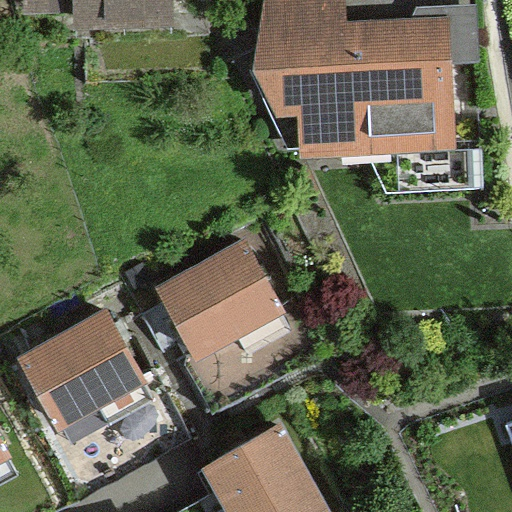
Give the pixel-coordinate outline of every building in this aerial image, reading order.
[(166,0),(25,0),(27,6),(72,4),(72,18),(167,15),(166,0)] [(431,82),(440,81),(438,54),(412,55),(410,34),(409,31),(404,27),(360,29),(354,35),(352,44),(325,45),(323,3),(263,5),(265,50),(267,50),(268,59),(261,59),(243,69),(263,110),(301,108),(303,132),(361,130),(361,146),(434,142),(431,82)] [(240,244),(157,290),(191,353),(275,307),(240,244)] [(53,423),(137,377),(101,314),(18,360),(53,423)] [(319,511),(272,427),(204,464),(216,485),(168,511),(319,511)]
